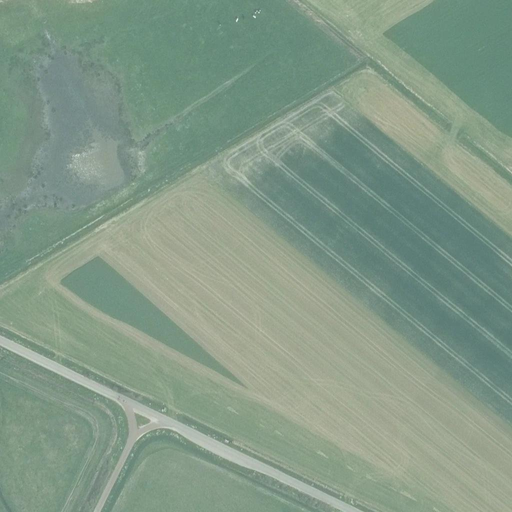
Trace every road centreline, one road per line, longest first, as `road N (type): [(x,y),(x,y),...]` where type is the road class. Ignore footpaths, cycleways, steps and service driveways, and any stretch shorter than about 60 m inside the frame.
road 1 (unclassified): [(354,511),(171,422)]
road 2 (unclassified): [(122,399),(0,338)]
